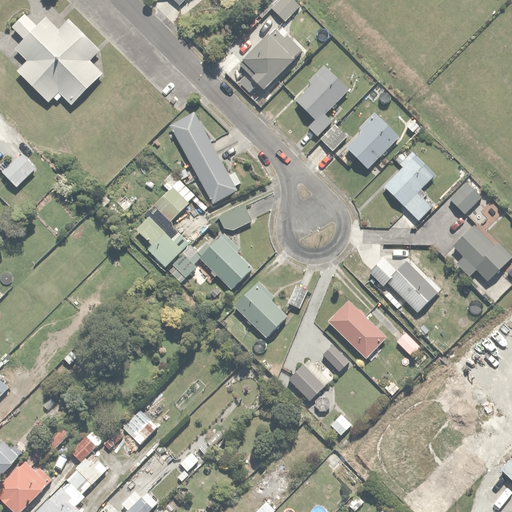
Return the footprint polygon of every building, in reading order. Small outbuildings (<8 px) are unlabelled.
[(297,0),(277,0),(271,7),(285,21),(301,4),(297,0)] [(58,27),(47,16),(14,48),(25,59),(17,67),(47,97),(55,89),(68,104),(101,72),(89,59),(99,49),(68,17),(58,27)] [(239,62),(265,88),(305,47),(288,31),(280,39),(270,30),(239,62)] [(312,83),(296,98),(314,117),(306,124),(318,137),(334,121),(327,114),(351,91),(326,64),(309,80),(312,83)] [(363,130),(347,144),(368,166),(401,135),(376,108),(358,125),(363,130)] [(197,111),(172,124),(214,203),(238,190),(235,185),(242,181),(235,169),(230,172),(197,111)] [(339,125),(325,141),(335,149),(348,134),(339,125)] [(402,165),(384,185),(419,218),(435,200),(421,187),(435,173),(405,144),(393,157),(402,165)] [(8,157),(0,164),(0,167),(18,185),(36,167),(23,154),(14,163),(8,157)] [(126,181),(137,191),(140,194),(147,186),(134,173),(126,181)] [(170,186),(154,203),(174,221),(198,195),(177,175),(168,185),(170,186)] [(467,181),(451,197),(464,212),(481,196),(467,181)] [(245,204),(220,215),(226,230),(252,218),(245,204)] [(154,243),(149,248),(166,264),(182,248),(164,230),(165,229),(150,214),(137,227),(154,243)] [(491,246),(472,225),(453,243),(456,246),(448,253),(468,275),(476,267),(487,279),(511,257),(497,241),(491,246)] [(224,236),(202,257),(232,288),(254,266),(224,236)] [(185,250),(171,268),(169,270),(182,280),(197,260),(185,250)] [(383,285),(388,280),(418,310),(440,287),(409,257),(399,268),(385,254),(368,270),(383,285)] [(258,282),(235,304),(266,336),(289,314),(258,282)] [(297,283),(289,302),(301,307),(309,288),(297,283)] [(349,297),(328,318),(365,356),(387,334),(349,297)] [(423,344),(407,329),(397,339),(413,354),(423,344)] [(333,342),(322,354),(338,370),(349,359),(333,342)] [(314,354),(289,377),(309,399),(334,377),(314,354)] [(0,375),(0,394),(9,385),(0,375)] [(344,411),(331,423),(340,433),(353,421),(344,411)] [(0,496),(15,511),(17,509),(20,511),(54,479),(38,463),(70,432),(60,421),(0,480),(0,496)] [(94,427),(70,450),(80,460),(104,436),(94,427)] [(0,475),(22,454),(4,436),(0,440),(0,475)] [(343,456),(335,448),(325,458),(333,465),(343,456)] [(194,450),(181,463),(190,472),(203,459),(194,450)] [(82,511),(76,505),(86,495),(83,492),(108,468),(92,451),(65,478),(69,481),(63,486),(62,485),(33,511),(82,511)] [(360,479),(343,461),(331,471),(349,490),(360,479)] [(138,487),(122,502),(128,509),(124,511),(148,511),(155,506),(138,487)] [(359,493),(349,504),(356,511),(366,500),(359,493)] [(270,496),(254,511),(275,511),(280,507),(270,496)] [(119,511),(108,502),(99,511),(119,511)]
